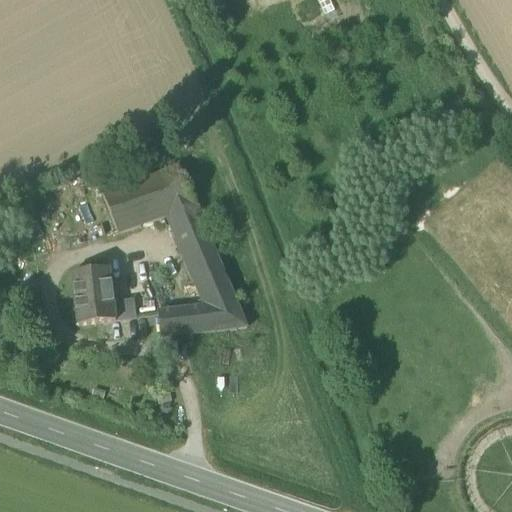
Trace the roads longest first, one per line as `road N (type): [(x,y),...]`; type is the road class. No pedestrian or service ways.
road 1 (secondary): [(283,511),(0,408)]
road 2 (unclassified): [(445,0),(511,117)]
